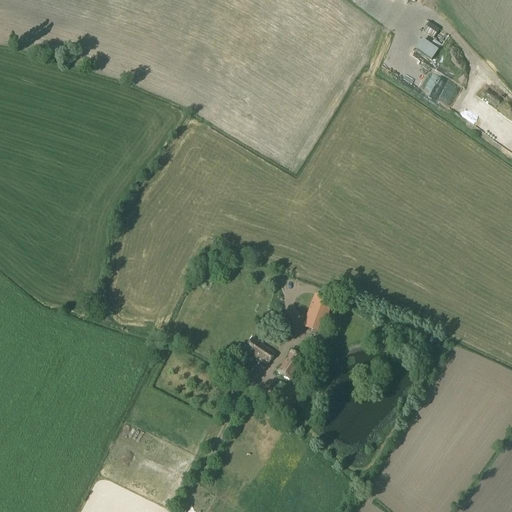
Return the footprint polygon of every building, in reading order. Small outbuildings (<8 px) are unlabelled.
[(420,35),(431,43),(438,34),(427,26),(420,35)] [(333,302),(316,296),(306,326),(322,332),(333,302)] [(269,312),(263,321),(271,326),(277,318),(269,312)] [(256,360),(267,367),(276,353),(252,338),(241,354),(254,362),(256,360)] [(303,362),(289,352),(275,373),(289,382),(303,362)] [(242,383),(247,376),(230,363),(225,369),(242,383)] [(274,407),(286,416),(301,395),(288,386),(274,407)]
